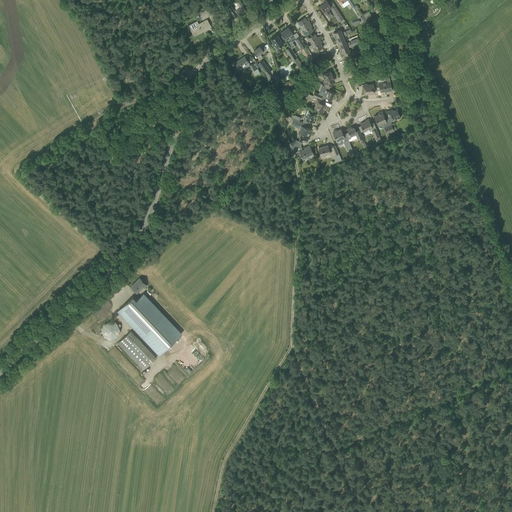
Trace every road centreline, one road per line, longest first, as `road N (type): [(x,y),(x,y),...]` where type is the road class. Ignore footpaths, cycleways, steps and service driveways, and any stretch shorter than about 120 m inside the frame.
road 1 (unclassified): [(0,372),(127,256),(203,63),(299,0)]
road 2 (track): [(511,271),(397,0)]
road 3 (track): [(157,188),(249,104),(263,103),(295,162),(297,239)]
road 4 (track): [(116,266),(15,169),(123,105)]
road 5 (track): [(290,345),(223,459),(212,511)]
